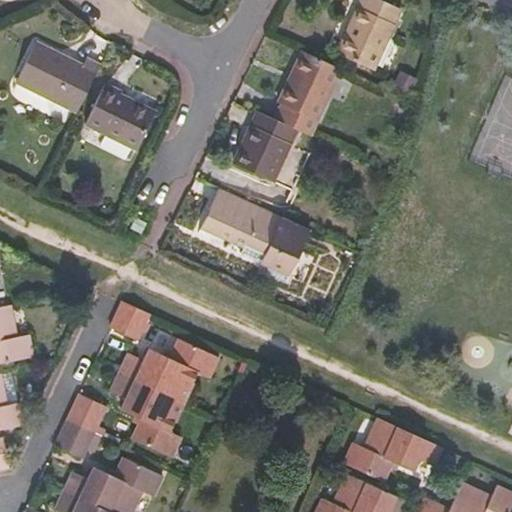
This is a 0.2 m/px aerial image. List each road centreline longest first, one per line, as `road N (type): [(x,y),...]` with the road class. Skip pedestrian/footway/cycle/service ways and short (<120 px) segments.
road 1 (residential): [(5,511),(127,272)]
road 2 (residential): [(263,0),(220,76),(149,240)]
